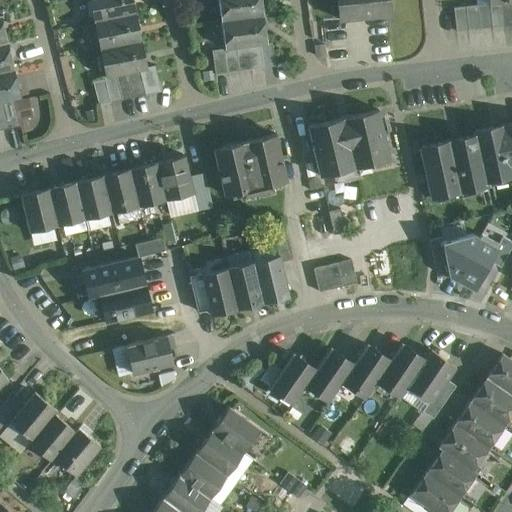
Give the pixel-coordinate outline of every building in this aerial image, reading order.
[(133,0),(90,0),(94,21),(136,13),(133,0)] [(261,0),(218,0),(221,20),(263,14),(261,0)] [(338,0),(340,19),(392,13),(390,0),(338,0)] [(511,0),(501,1),(503,25),(511,24),(511,0)] [(501,1),(489,3),(491,27),(503,25),(501,1)] [(489,3),(477,4),(480,28),(491,27),(489,3)] [(477,4),(465,5),(468,29),(480,28),(477,4)] [(465,5),(453,7),(456,30),(468,29),(465,5)] [(136,13),(94,21),(100,49),(142,40),(136,13)] [(0,14),(0,43),(8,41),(2,14),(0,14)] [(263,14),(221,20),(225,48),(236,47),(248,45),(260,44),(267,42),(263,14)] [(142,40),(100,49),(106,76),(116,74),(128,72),(140,69),(148,68),(147,67),(142,40)] [(8,41),(0,43),(0,72),(15,68),(8,41)] [(267,42),(260,44),(263,67),(275,66),(272,42),(267,42)] [(260,44),(248,45),(251,69),(263,67),(260,44)] [(248,45),(236,47),(239,71),(251,69),(248,45)] [(236,47),(225,48),(224,48),(227,72),(239,71),(236,47)] [(224,48),(212,50),(215,74),(227,72),(224,48)] [(155,65),(147,67),(148,68),(140,69),(146,95),(161,91),(155,65)] [(15,68),(0,72),(0,101),(2,101),(22,96),(15,68)] [(140,69),(128,72),(134,97),(146,95),(140,69)] [(128,72),(116,74),(122,100),(134,97),(128,72)] [(106,76),(104,77),(105,79),(110,102),(122,100),(116,74),(106,76)] [(105,79),(93,82),(99,105),(110,102),(105,79)] [(21,117),(35,113),(29,95),(16,100),(21,117)] [(2,101),(0,101),(0,130),(8,128),(2,101)] [(379,109),(309,126),(321,175),(390,159),(379,109)] [(511,122),(475,130),(487,185),(488,185),(487,181),(511,175),(511,122)] [(475,134),(421,146),(433,197),(487,185),(475,130),(474,130),(475,134)] [(276,134),(214,148),(225,195),(287,180),(276,134)] [(185,155),(157,162),(166,199),(194,193),(185,155)] [(157,162),(130,168),(139,206),(166,199),(157,162)] [(130,168),(103,175),(112,213),(139,206),(130,168)] [(103,175),(76,182),(85,219),(112,213),(103,175)] [(76,182),(49,188),(58,226),(85,219),(76,182)] [(49,188),(22,195),(31,232),(58,226),(49,188)] [(457,280),(482,234),(481,233),(479,237),(472,233),(442,240),(441,240),(446,264),(449,275),(457,280)] [(482,234),(457,280),(475,289),(490,261),(500,243),(499,243),(482,234)] [(441,240),(442,240),(442,236),(429,239),(435,267),(446,264),(441,240)] [(500,267),(511,244),(511,241),(502,236),(499,243),(500,243),(490,261),(500,267)] [(138,254),(79,266),(86,295),(145,282),(138,254)] [(279,255),(253,261),(263,302),(289,296),(279,255)] [(253,261),(227,267),(237,308),(263,302),(253,261)] [(339,262),(326,265),(332,288),(345,285),(339,262)] [(326,265),(313,268),(319,291),(332,288),(326,265)] [(227,267),(201,273),(210,308),(211,314),(237,308),(227,267)] [(201,273),(190,276),(198,311),(210,308),(201,273)] [(145,285),(99,296),(105,320),(151,310),(145,285)] [(157,337),(127,345),(134,372),(172,363),(165,335),(157,337)] [(424,359),(402,343),(390,360),(377,379),(400,395),(407,384),(425,359),(424,359)] [(390,360),(367,344),(353,364),(342,380),(365,396),(377,379),(390,360)] [(316,369),(306,384),(328,399),(342,380),(353,364),(330,348),(316,369)] [(454,365),(431,349),(424,359),(425,359),(407,384),(429,400),(430,400),(446,378),(454,365)] [(293,353),(270,386),(293,402),(306,384),(316,369),(293,353)] [(511,359),(502,353),(486,376),(511,394),(511,359)] [(0,385),(8,379),(0,367),(0,385)] [(511,412),(511,394),(486,376),(470,399),(505,423),(511,412)] [(446,378),(430,400),(429,400),(422,410),(432,418),(455,385),(446,378)] [(21,407),(10,421),(11,422),(32,439),(54,412),(57,409),(34,391),(21,407)] [(9,397),(0,407),(0,433),(1,434),(11,422),(10,421),(21,407),(9,397)] [(505,423),(470,399),(454,422),(489,446),(505,423)] [(259,429),(228,406),(211,429),(243,452),(259,429)] [(32,439),(30,442),(51,459),(54,456),(75,430),(54,412),(32,439)] [(489,446),(454,422),(438,445),(442,448),(473,469),(489,446)] [(75,430),(54,456),(76,475),(101,445),(78,426),(75,430)] [(243,452),(211,429),(195,451),(226,474),(243,452)] [(473,469),(442,448),(426,471),(460,495),(477,472),(473,469)] [(226,474),(195,451),(179,474),(210,497),(226,474)] [(306,485),(287,471),(279,483),(298,497),(306,485)] [(448,511),(460,495),(426,471),(410,494),(435,511),(448,511)] [(198,511),(210,497),(179,474),(162,496),(183,511),(198,511)] [(183,511),(162,496),(150,511),(183,511)] [(0,511),(10,511),(0,503),(0,511)]
